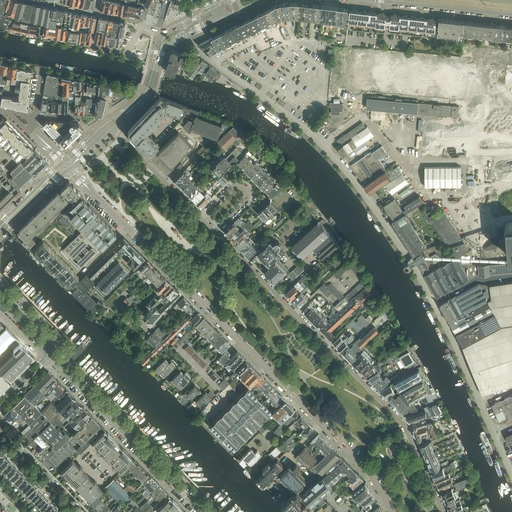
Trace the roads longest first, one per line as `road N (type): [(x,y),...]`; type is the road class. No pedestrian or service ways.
road 1 (unclassified): [(480,403),(408,258),(326,146),(212,63)]
road 2 (residential): [(404,425),(215,232)]
road 3 (unclassified): [(201,511),(46,357)]
road 4 (secondary): [(164,35),(140,96),(65,159)]
road 5 (residential): [(235,337),(126,227)]
road 6 (secondary): [(370,0),(511,14)]
road 7 (residential): [(126,55),(0,30)]
road 8 (residential): [(115,129),(200,218)]
road 9 (residential): [(321,423),(235,337)]
